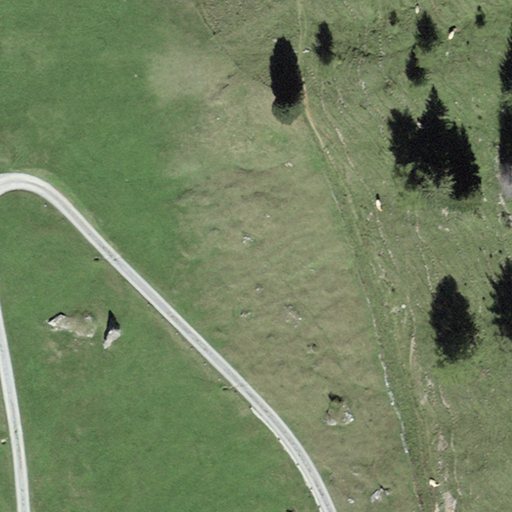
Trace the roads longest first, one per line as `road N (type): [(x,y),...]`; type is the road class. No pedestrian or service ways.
road 1 (track): [(0,197),(30,186),(218,380),(320,511)]
road 2 (track): [(27,511),(0,347)]
